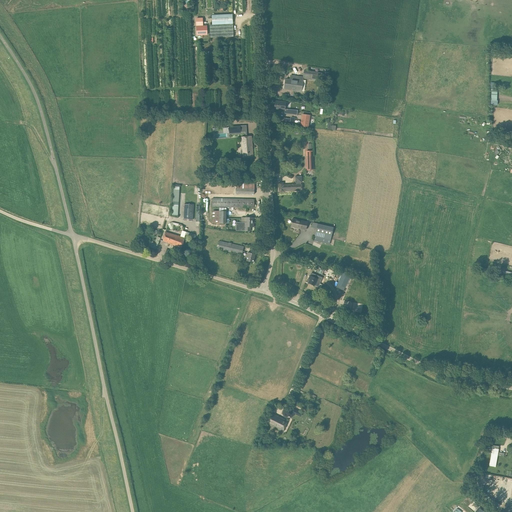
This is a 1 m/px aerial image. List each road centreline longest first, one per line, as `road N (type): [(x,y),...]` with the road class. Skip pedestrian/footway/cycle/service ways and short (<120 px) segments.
road 1 (unclassified): [(262,290),(272,238),(260,0)]
road 2 (unclassified): [(72,235),(133,511)]
road 3 (unclassified): [(511,389),(419,364),(262,290)]
road 4 (unclassified): [(72,235),(37,100),(0,36)]
road 5 (unclassified): [(262,290),(72,235)]
